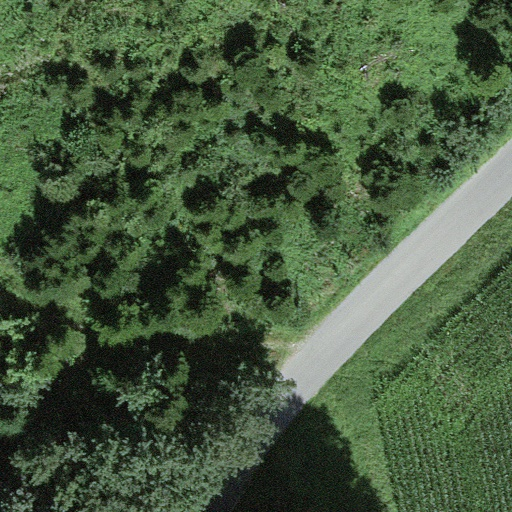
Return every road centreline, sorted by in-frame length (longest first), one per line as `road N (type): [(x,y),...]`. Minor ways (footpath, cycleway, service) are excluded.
road 1 (residential): [(511,179),(344,333),(258,431),(212,511)]
road 2 (track): [(0,266),(148,337),(344,333)]
